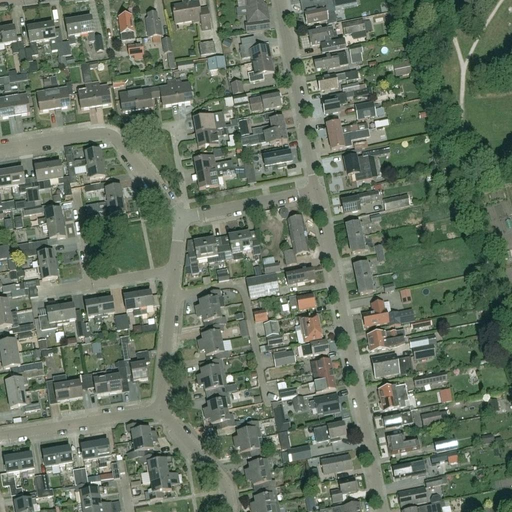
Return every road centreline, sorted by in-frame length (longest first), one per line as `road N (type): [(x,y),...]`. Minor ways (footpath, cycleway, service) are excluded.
road 1 (residential): [(380,511),(314,191)]
road 2 (residential): [(314,191),(278,0)]
road 3 (residential): [(0,436),(158,411)]
road 4 (residential): [(179,219),(185,209),(171,126),(116,141)]
road 5 (residential): [(179,219),(314,191)]
road 6 (residential): [(158,411),(174,276)]
road 7 (residential): [(227,511),(221,482),(158,411)]
